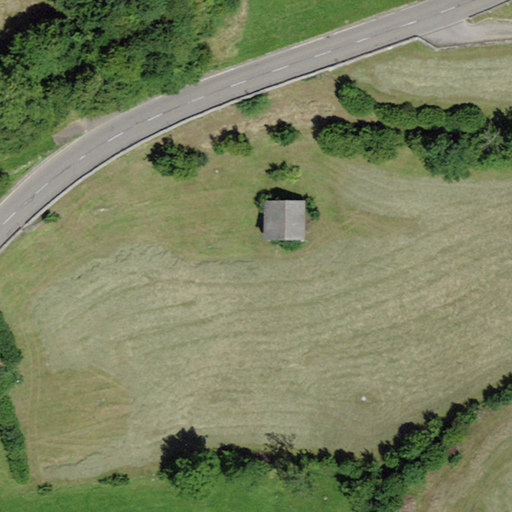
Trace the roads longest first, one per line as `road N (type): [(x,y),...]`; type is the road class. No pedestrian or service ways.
road 1 (secondary): [(0,223),(73,158),(147,113),(473,0)]
road 2 (track): [(119,127),(86,125),(0,164)]
